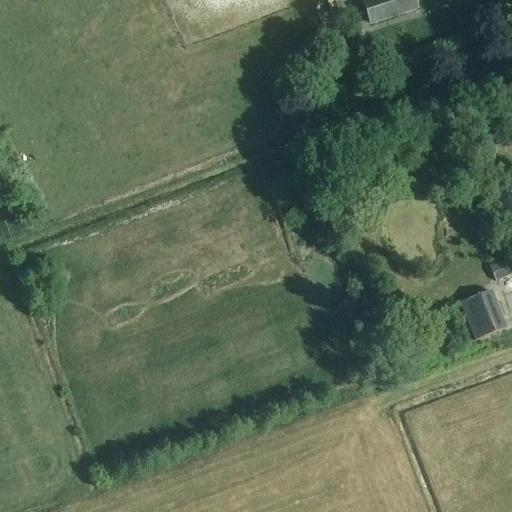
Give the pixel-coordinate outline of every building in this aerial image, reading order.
[(369,0),(359,3),(367,28),(417,13),(412,0),(369,0)] [(323,34),(336,29),(330,14),(318,18),(323,34)] [(511,193),(498,199),(508,226),(511,224),(511,193)] [(488,270),(494,285),(509,279),(503,263),(488,270)] [(489,297),(458,309),(472,345),(503,333),(489,297)]
